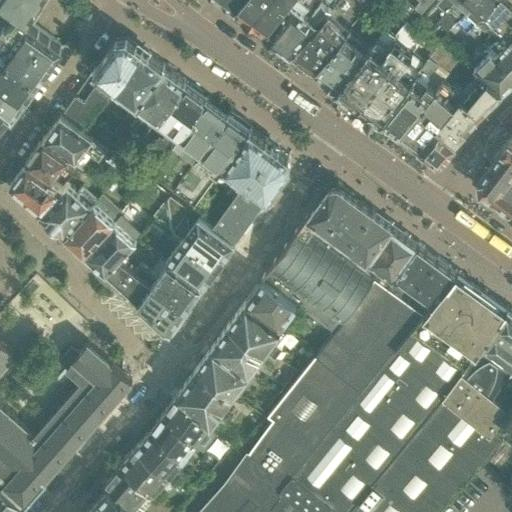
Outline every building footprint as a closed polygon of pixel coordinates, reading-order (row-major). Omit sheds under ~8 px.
[(0,0),(19,14),(27,18),(28,18),(29,16),(38,0),(0,0)] [(239,0),(233,7),(248,18),(262,0),(239,0)] [(262,0),(248,18),(264,30),(287,0),(262,0)] [(291,50),(337,0),(287,0),(264,30),(291,50)] [(337,0),(291,50),(314,66),(355,18),(371,0),(337,0)] [(414,7),(415,5),(409,0),(402,0),(399,5),(409,12),(414,7)] [(431,0),(419,0),(420,0),(415,5),(414,7),(421,13),(425,9),(424,8),(431,0)] [(445,0),(443,3),(449,8),(456,0),(445,0)] [(445,12),(455,21),(473,0),(456,0),(449,8),(445,12)] [(465,30),(469,26),(492,0),(473,0),(455,21),(460,26),(465,30)] [(492,0),(469,26),(476,33),(476,32),(476,33),(483,25),(488,29),(509,5),(503,0),(492,0)] [(339,84),(362,101),(415,27),(420,21),(409,12),(399,5),(390,16),(401,25),(394,34),(382,25),(365,46),(335,81),(336,83),(338,84),(339,84)] [(485,39),(490,44),(494,44),(506,32),(511,24),(511,7),(509,5),(488,29),(491,32),(485,39)] [(445,12),(439,20),(432,28),(441,36),(455,21),(445,12)] [(4,23),(2,27),(51,61),(63,44),(27,18),(19,14),(13,22),(10,22),(7,25),(4,23)] [(314,66),(335,81),(365,46),(353,36),(362,24),(355,18),(314,66)] [(0,52),(37,79),(51,61),(2,27),(0,25),(0,52)] [(381,115),(415,70),(417,67),(424,59),(412,49),(425,34),(415,27),(362,101),(379,113),(379,114),(381,115)] [(490,44),(487,48),(511,70),(511,37),(506,32),(494,44),(490,44)] [(101,72),(99,75),(115,86),(143,47),(127,35),(117,36),(109,47),(110,48),(96,66),(95,68),(101,72)] [(473,65),(479,71),(501,91),(511,80),(511,70),(487,48),(482,43),(481,44),(480,44),(473,50),(480,57),(473,65)] [(393,127),(400,132),(401,130),(443,76),(455,61),(435,45),(424,59),(417,67),(428,75),(426,78),(415,70),(381,115),(394,125),(393,127)] [(115,86),(122,92),(124,90),(138,100),(139,99),(165,64),(166,63),(164,62),(143,47),(115,86)] [(0,52),(0,78),(25,96),(37,79),(0,52)] [(139,99),(161,115),(186,81),(186,80),(185,79),(165,64),(139,99)] [(479,71),(462,91),(454,101),(418,142),(420,143),(419,144),(436,156),(437,156),(437,159),(443,158),(442,155),(443,155),(464,130),(481,111),(501,91),(479,71)] [(87,124),(111,91),(115,86),(99,75),(97,78),(91,74),(74,96),(75,96),(67,107),(66,107),(65,109),(87,124)] [(453,84),(443,76),(401,130),(400,132),(402,130),(407,134),(409,138),(414,141),(418,142),(454,101),(445,94),(453,84)] [(0,104),(13,113),(25,96),(0,78),(0,104)] [(149,150),(161,159),(208,96),(186,81),(161,115),(173,124),(162,139),(159,136),(149,150)] [(152,172),(174,188),(230,112),(208,96),(161,159),(152,172)] [(0,130),(1,130),(2,128),(13,113),(0,104),(0,130)] [(195,203),(219,170),(250,127),(230,112),(174,188),(194,203),(195,203)] [(56,122),(46,136),(83,164),(90,154),(98,159),(107,147),(63,115),(62,115),(63,113),(62,113),(56,122)] [(240,185),(245,178),(272,141),(266,137),(265,137),(252,127),(251,126),(250,127),(219,170),(240,185)] [(26,161),(52,179),(65,163),(77,172),(83,164),(46,136),(45,137),(44,136),(26,161)] [(493,198),(494,197),(511,173),(511,141),(508,138),(492,159),(491,160),(491,162),(480,177),(479,177),(478,178),(477,179),(479,187),(480,187),(480,188),(481,189),(482,188),(492,196),(492,197),(493,198)] [(272,141),(245,178),(267,195),(268,195),(269,193),(268,193),(282,174),(282,175),(284,173),(283,172),(289,165),(290,165),(291,164),(290,163),(289,155),(289,154),(287,153),(279,148),(280,147),(272,141)] [(126,161),(115,153),(108,162),(120,170),(126,161)] [(39,210),(40,211),(63,187),(52,179),(26,161),(10,184),(11,185),(39,210)] [(511,173),(494,197),(511,210),(511,173)] [(245,178),(240,185),(216,219),(238,235),(237,235),(238,236),(267,195),(245,178)] [(64,232),(65,233),(98,198),(84,186),(78,192),(68,183),(63,187),(40,211),(64,233),(64,232)] [(329,184),(275,258),(307,282),(366,203),(338,183),(329,184)] [(161,187),(161,188),(156,193),(166,200),(170,193),(161,187)] [(76,244),(85,252),(115,218),(122,210),(103,193),(98,198),(65,233),(77,243),(76,244)] [(153,216),(183,238),(218,264),(225,255),(224,255),(233,243),(234,243),(235,241),(235,240),(234,239),(214,224),(213,225),(170,193),(166,200),(153,216)] [(391,222),(366,203),(307,282),(332,301),(391,222)] [(93,259),(106,270),(119,258),(138,239),(141,234),(129,224),(125,228),(115,218),(85,252),(93,259)] [(348,313),(334,330),(282,396),(267,414),(272,418),(272,419),(313,450),(433,301),(423,292),(419,296),(399,280),(402,275),(397,272),(419,242),(397,226),(391,222),(332,301),(348,313)] [(183,238),(167,260),(202,285),(203,285),(202,284),(211,273),(212,273),(218,264),(183,238)] [(457,270),(419,242),(397,272),(402,275),(399,280),(419,296),(423,292),(433,301),(458,270),(457,270)] [(128,265),(152,283),(187,307),(191,301),(191,300),(201,286),(202,285),(167,260),(162,256),(152,271),(141,263),(137,267),(130,262),(128,265)] [(105,271),(138,301),(152,283),(128,265),(119,258),(106,270),(105,271)] [(262,276),(311,313),(334,330),(348,313),(332,301),(307,282),(275,258),(262,276)] [(313,450),(272,419),(223,485),(198,511),(436,511),(487,456),(503,437),(493,430),(501,419),(500,418),(508,407),(494,396),(463,371),(509,308),(508,307),(509,307),(507,305),(506,306),(493,297),(457,271),(458,270),(433,301),(313,450)] [(262,276),(246,298),(280,323),(290,309),(306,320),(311,313),(262,276)] [(152,283),(138,301),(161,321),(170,330),(172,326),(184,310),(186,308),(187,307),(152,283)] [(230,321),(267,348),(276,355),(283,346),(277,342),(287,328),(280,323),(246,298),(230,321)] [(511,309),(509,308),(463,371),(494,396),(510,373),(511,370),(511,309)] [(230,321),(212,345),(249,372),(267,348),(230,321)] [(0,483),(23,505),(24,504),(39,488),(40,488),(45,482),(42,480),(44,478),(45,478),(46,477),(45,476),(56,465),(56,466),(57,465),(56,464),(66,453),(67,454),(68,452),(67,452),(77,440),(78,441),(79,440),(78,440),(88,428),(89,429),(90,428),(89,427),(99,416),(100,416),(100,415),(110,404),(111,403),(111,402),(121,391),(121,392),(122,391),(121,390),(132,379),(88,341),(78,352),(71,346),(59,360),(68,368),(69,368),(83,380),(36,434),(34,433),(28,427),(29,427),(28,426),(27,426),(21,421),(22,420),(21,419),(20,420),(14,415),(15,414),(14,413),(13,414),(7,409),(8,408),(7,407),(6,408),(0,402),(0,401),(0,371),(5,365),(6,366),(7,365),(6,364),(17,353),(16,353),(17,352),(0,337),(0,483)] [(212,345),(198,364),(234,390),(234,389),(239,393),(252,375),(249,372),(212,345)] [(198,364),(178,391),(216,425),(225,413),(220,409),(234,390),(198,364)] [(178,391),(164,409),(198,439),(221,460),(235,442),(216,425),(178,391)] [(500,418),(501,419),(511,426),(511,401),(508,407),(500,418)] [(152,427),(151,428),(184,458),(198,439),(164,409),(152,427)] [(151,428),(136,444),(169,474),(184,458),(151,428)] [(511,444),(503,437),(487,456),(501,469),(511,455),(511,444)] [(121,462),(149,487),(154,491),(169,474),(136,444),(121,462)] [(119,469),(109,481),(134,503),(149,487),(121,462),(119,463),(119,469)] [(99,495),(94,501),(105,511),(142,511),(134,503),(109,481),(108,480),(107,482),(109,484),(99,495)] [(0,483),(0,511),(16,511),(17,511),(23,505),(0,483)] [(88,508),(84,511),(105,511),(94,501),(88,508)]
